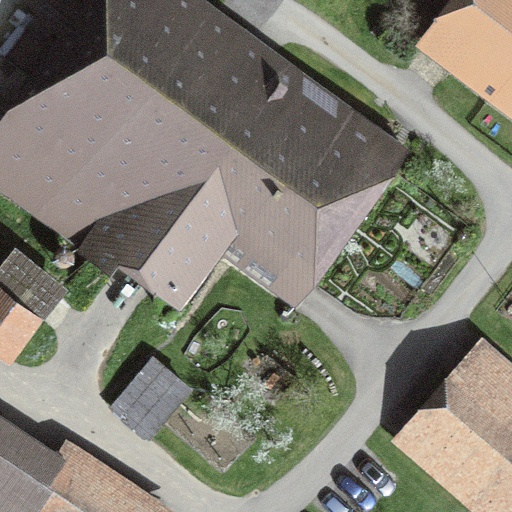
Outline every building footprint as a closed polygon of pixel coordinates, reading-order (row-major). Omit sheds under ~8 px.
[(173,300),(227,224),(288,267),(383,133),(194,0),(96,0),(0,135),(0,194),(111,273),(119,261),(173,300)] [(511,0),(453,0),(433,28),(511,87),(511,0)] [(37,324),(0,297),(0,355),(9,362),(37,324)] [(511,511),(511,371),(482,346),(395,446),(471,511),(511,511)] [(149,439),(189,394),(155,364),(115,409),(149,439)] [(0,424),(0,511),(19,511),(2,500),(37,449),(0,424)] [(150,511),(43,439),(37,449),(2,500),(19,511),(150,511)]
